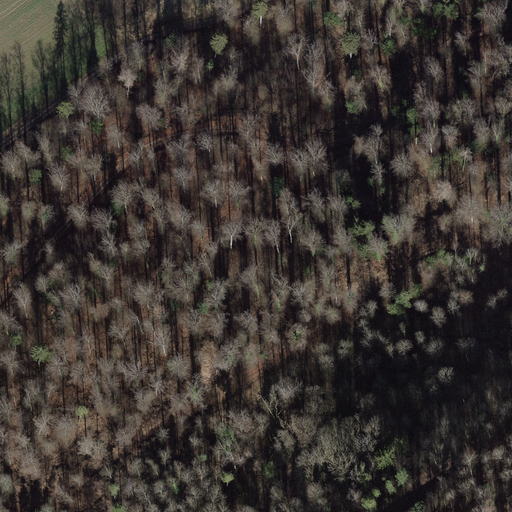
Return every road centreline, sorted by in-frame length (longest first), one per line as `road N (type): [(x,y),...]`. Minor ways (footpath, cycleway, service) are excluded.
road 1 (track): [(511,25),(475,27),(430,57),(385,115),(343,142),(224,130),(170,137),(125,162),(0,299)]
road 2 (track): [(511,257),(457,242),(410,255),(339,327),(31,511)]
road 3 (track): [(251,0),(121,48),(0,140)]
road 4 (track): [(511,448),(447,469),(392,511)]
